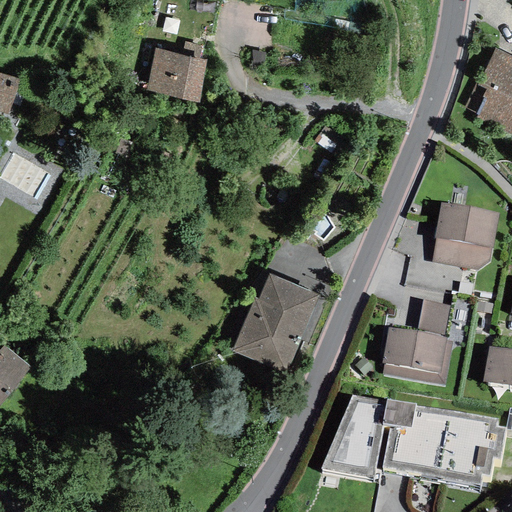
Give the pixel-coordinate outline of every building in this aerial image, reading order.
[(181,55),(199,58),(202,45),(184,42),(181,55)] [(181,55),(155,48),(146,90),(199,103),(206,60),(199,58),(181,55)] [(511,57),(495,49),(478,83),(476,82),(462,108),(511,133),(511,57)] [(18,80),(0,74),(0,111),(8,114),(18,80)] [(498,212),(441,202),(430,262),(475,270),(489,261),(498,212)] [(286,374),(318,294),(269,274),(259,299),(254,297),(231,352),(286,374)] [(450,306),(422,300),(417,329),(445,335),(450,306)] [(477,301),(476,312),(491,314),(493,304),(477,301)] [(452,342),(445,341),(446,337),(387,328),(381,363),(383,364),(381,375),(444,385),(452,342)] [(0,404),(30,368),(4,347),(0,352),(0,404)] [(511,351),(488,347),(482,382),(511,387),(511,351)] [(371,367),(363,358),(354,365),(362,375),(371,367)] [(416,404),(386,399),(386,402),(351,395),(320,469),(373,480),(375,466),(479,486),(481,475),(489,476),(491,459),(499,461),(504,429),(496,426),(497,420),(415,406),(416,404)]
